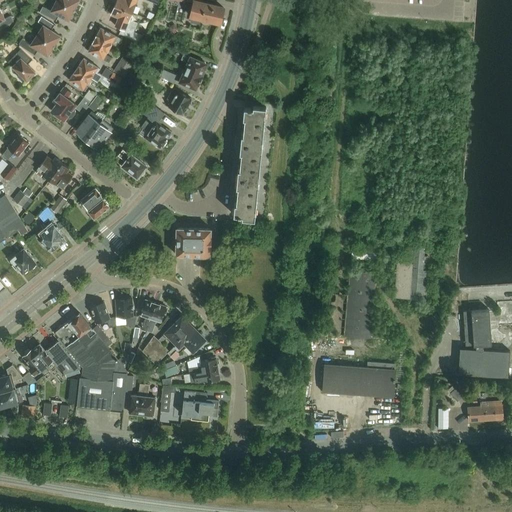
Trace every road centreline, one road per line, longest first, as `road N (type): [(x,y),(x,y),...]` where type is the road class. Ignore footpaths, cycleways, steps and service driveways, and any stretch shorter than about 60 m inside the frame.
road 1 (unclassified): [(387,249),(378,238),(347,236),(333,224),(351,27),(364,6),(445,13),(447,0)]
road 2 (unclassified): [(237,453),(236,367),(214,320),(175,290),(110,280),(86,261)]
road 3 (unclassified): [(511,432),(237,453)]
road 4 (unclassified): [(237,453),(0,429)]
road 5 (track): [(407,442),(415,351),(385,297),(387,249)]
road 6 (unclassified): [(151,197),(196,210),(219,201),(229,115),(216,107)]
road 7 (residential): [(145,205),(21,117)]
road 8 (residential): [(21,117),(96,0)]
